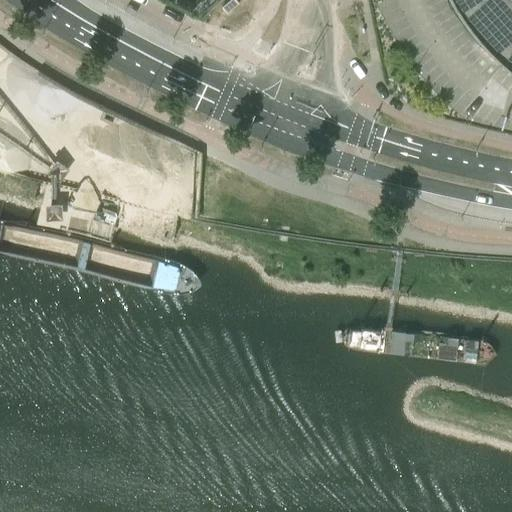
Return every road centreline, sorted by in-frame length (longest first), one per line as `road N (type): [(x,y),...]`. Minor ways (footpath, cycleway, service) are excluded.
road 1 (secondary): [(15,0),(164,85),(265,129)]
road 2 (secondary): [(265,129),(405,180),(511,204)]
road 3 (secondary): [(272,106),(64,0)]
road 4 (secondary): [(511,180),(354,138)]
road 5 (unclassified): [(354,138),(325,85),(318,6)]
